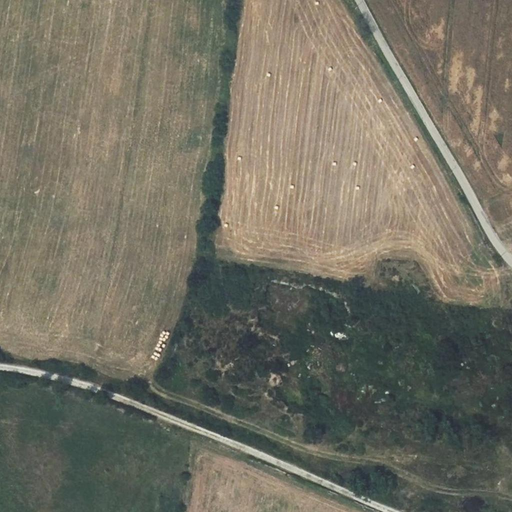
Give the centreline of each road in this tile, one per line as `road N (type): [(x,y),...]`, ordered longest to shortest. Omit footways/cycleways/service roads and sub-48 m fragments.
road 1 (unclassified): [(385,511),(54,377),(0,370)]
road 2 (unclassified): [(355,0),(511,266)]
